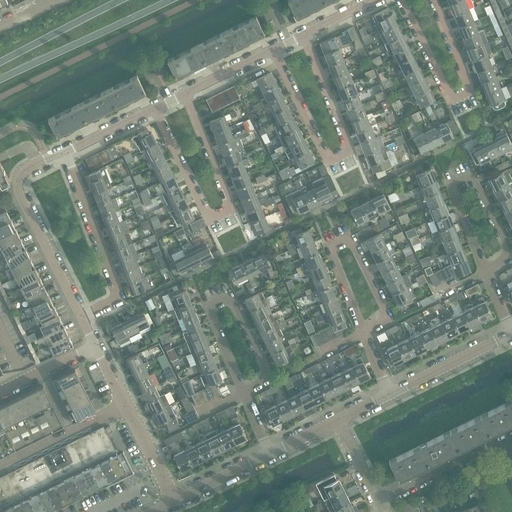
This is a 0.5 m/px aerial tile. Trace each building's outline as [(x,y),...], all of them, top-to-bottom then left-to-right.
[(326,4),(324,0),(290,0),(288,1),(296,19),(326,4)] [(460,0),(449,5),(453,16),(473,8),(470,0),(460,0)] [(453,16),(458,28),(473,21),(478,19),(473,8),(453,16)] [(398,25),(390,9),(372,18),(379,34),(398,25)] [(265,34),(256,17),(227,31),(235,49),(265,34)] [(478,33),(473,21),(458,28),(462,39),(478,33)] [(403,35),(398,25),(379,34),(385,45),(403,35)] [(359,37),(354,26),(348,29),(353,40),(359,37)] [(353,40),(348,29),(342,32),(343,34),(348,42),(353,40)] [(206,63),(235,49),(227,31),(197,46),(206,63)] [(482,44),(478,33),(462,39),(467,50),(482,44)] [(348,42),(343,34),(335,38),(335,37),(320,43),(324,55),(339,48),(349,45),(348,42)] [(409,46),(403,35),(385,45),(388,51),(385,52),(388,57),(394,54),(409,46)] [(486,55),(482,44),(467,50),(471,61),(486,55)] [(206,63),(197,46),(167,61),(176,78),(206,63)] [(414,57),(409,46),(394,54),(399,64),(414,57)] [(344,60),(339,48),(324,55),(329,66),(344,60)] [(491,66),(486,55),(471,61),(476,73),(491,66)] [(399,64),(404,75),(419,68),(414,57),(399,64)] [(348,71),(344,60),(329,66),(333,77),(348,71)] [(496,77),(491,66),(476,73),(480,84),(496,77)] [(424,79),(419,68),(404,75),(409,86),(424,79)] [(353,82),(348,71),(333,77),(337,88),(353,82)] [(256,80),(246,85),(248,90),(259,85),(262,91),(262,92),(277,85),(277,83),(275,81),(274,78),(271,72),(270,73),(256,80)] [(146,93),(137,76),(107,90),(116,108),(146,93)] [(500,89),(496,77),(480,84),(485,95),(500,89)] [(430,90),(424,79),(409,86),(415,97),(430,90)] [(357,93),(353,82),(337,88),(342,99),(357,93)] [(266,99),(261,101),(261,103),(263,105),(268,103),(267,102),(282,94),(280,91),(279,88),(277,85),(262,92),(266,99)] [(241,98),(234,86),(227,89),(234,102),(241,98)] [(504,99),(510,97),(506,86),(500,89),(485,95),(490,106),(492,106),(492,107),(494,109),(496,110),(498,110),(502,108),(504,106),(505,104),(505,102),(504,100),(505,100),(504,99)] [(234,102),(227,89),(220,93),(226,105),(234,102)] [(86,123),(116,108),(107,90),(78,105),(86,123)] [(435,100),(430,90),(415,97),(420,108),(435,100)] [(226,105),(220,93),(213,96),(219,109),(226,105)] [(362,104),(357,93),(342,99),(346,111),(362,104)] [(282,94),(267,102),(268,103),(273,113),(273,114),(288,106),(287,105),(286,103),(285,100),(282,94)] [(219,109),(213,96),(206,100),(212,112),(219,109)] [(366,115),(362,104),(346,111),(351,122),(366,115)] [(86,123),(78,105),(48,120),(57,137),(86,123)] [(288,106),(273,114),(278,124),(278,125),(293,117),(291,112),(289,109),(288,106)] [(229,127),(226,121),(237,116),(235,111),(209,122),(214,133),(229,127)] [(371,127),(366,115),(351,122),(355,133),(371,127)] [(278,125),(274,127),(275,129),(279,137),(284,135),(298,128),(297,124),(295,121),(293,117),(278,125)] [(457,132),(451,120),(446,123),(446,122),(435,127),(443,142),(453,137),(452,135),(457,132)] [(233,138),(229,127),(214,133),(218,144),(233,138)] [(375,138),(371,127),(355,133),(360,144),(375,138)] [(443,142),(435,127),(425,133),(432,148),(443,142)] [(279,137),(282,146),(284,149),(286,148),(289,146),(304,139),(302,134),(300,131),(298,128),(284,135),(279,137)] [(157,143),(152,133),(150,134),(148,129),(138,134),(131,137),(132,139),(138,147),(141,152),(145,150),(157,143)] [(218,144),(223,156),(238,149),(243,147),(240,139),(243,138),(241,132),(234,135),(235,138),(233,138),(218,144)] [(406,138),(413,155),(419,152),(420,153),(432,148),(425,133),(418,136),(416,133),(406,138)] [(511,148),(511,145),(506,133),(494,139),(502,153),(511,148)] [(380,136),(375,138),(360,144),(364,155),(384,147),(380,136)] [(286,148),(284,149),(285,151),(289,159),(294,157),(309,150),(304,139),(289,146),(286,148)] [(502,153),(494,139),(484,144),(491,159),(502,153)] [(162,154),(157,143),(145,150),(150,160),(162,154)] [(491,159),(484,144),(473,150),(473,151),(470,153),(475,164),(478,164),(480,163),(480,164),(491,159)] [(392,166),(386,152),(388,151),(386,146),(384,147),(364,155),(369,167),(370,166),(373,173),(375,173),(384,169),(392,166)] [(114,159),(109,148),(102,151),(108,162),(114,159)] [(242,161),(238,149),(223,156),(227,167),(242,161)] [(309,150),(294,157),(301,171),(314,164),(313,162),(315,161),(312,156),(311,153),(309,150)] [(108,162),(102,151),(97,154),(102,165),(108,162)] [(102,165),(97,154),(91,157),(97,168),(102,165)] [(168,165),(162,154),(150,160),(155,171),(168,165)] [(247,172),(244,165),(250,163),(249,162),(253,160),(251,154),(246,156),(247,159),(242,161),(227,167),(232,178),(247,172)] [(97,168),(91,157),(85,160),(91,171),(97,168)] [(0,195),(8,190),(5,184),(10,182),(0,161),(0,195)] [(173,176),(168,165),(155,171),(161,182),(173,176)] [(112,187),(104,167),(89,175),(92,182),(90,183),(94,193),(107,189),(112,187)] [(283,180),(297,173),(293,167),(290,169),(289,167),(279,172),(283,180)] [(436,180),(431,169),(423,172),(422,168),(414,171),(416,175),(415,175),(420,186),(436,180)] [(384,169),(375,173),(378,179),(386,175),(384,169)] [(488,180),(493,190),(508,183),(511,180),(511,179),(507,170),(488,180)] [(318,180),(312,183),(314,188),(321,203),(333,197),(332,195),(338,192),(327,172),(327,171),(321,174),(323,178),(318,180)] [(252,183),(247,172),(232,178),(236,189),(252,183)] [(178,186),(173,176),(161,182),(166,193),(178,186)] [(440,192),(436,180),(420,186),(425,198),(440,192)] [(256,194),(252,183),(236,189),(241,201),(256,194)] [(511,195),(511,190),(508,183),(493,190),(499,202),(511,195)] [(184,197),(178,186),(166,193),(163,194),(168,205),(171,203),(184,197)] [(304,187),(301,188),(310,208),(315,206),(318,204),(321,203),(314,188),(308,191),(305,186),(304,187)] [(298,190),(284,197),(293,214),(299,211),(300,213),(303,212),(306,210),(310,208),(301,188),(298,190)] [(111,200),(107,189),(94,193),(98,205),(111,200)] [(445,203),(440,192),(425,198),(429,209),(445,203)] [(245,212),(261,206),(265,204),(264,201),(264,199),(259,201),(256,194),(241,201),(245,212)] [(391,209),(383,194),(372,199),(379,214),(391,209)] [(511,208),(511,195),(499,202),(504,213),(511,208)] [(0,224),(11,220),(3,204),(0,197),(0,224)] [(189,208),(184,197),(171,203),(177,214),(189,208)] [(119,210),(115,198),(111,200),(98,205),(103,216),(119,210)] [(379,214),(372,199),(361,204),(369,219),(379,214)] [(449,214),(445,203),(429,209),(434,220),(449,214)] [(369,219),(361,204),(350,210),(358,225),(369,219)] [(265,217),(261,206),(245,212),(250,223),(265,217)] [(172,216),(178,227),(194,219),(189,208),(177,214),(172,216)] [(119,222),(117,217),(121,215),(119,210),(103,216),(107,227),(119,222)] [(454,225),(449,214),(434,220),(438,231),(454,225)] [(160,221),(157,216),(150,219),(152,224),(160,221)] [(269,227),(265,217),(250,223),(254,234),(256,234),(257,238),(279,228),(278,224),(269,227)] [(206,226),(203,218),(190,225),(194,232),(206,226)] [(0,237),(16,229),(11,220),(0,224),(0,237)] [(162,227),(160,221),(152,224),(154,230),(162,227)] [(124,234),(119,222),(107,227),(111,238),(124,234)] [(458,236),(454,225),(438,231),(441,238),(436,239),(438,244),(443,242),(458,236)] [(314,241),(309,230),(303,232),(301,227),(289,232),(294,244),(287,246),(289,251),(294,249),(300,247),(314,241)] [(359,241),(375,233),(373,227),(356,235),(359,241)] [(186,234),(183,228),(174,233),(177,238),(186,234)] [(0,246),(1,249),(20,239),(16,229),(0,237),(0,246)] [(133,243),(131,238),(128,232),(124,234),(111,238),(115,249),(133,243)] [(386,244),(380,233),(365,240),(371,251),(386,244)] [(463,248),(458,236),(443,242),(447,254),(463,248)] [(6,258),(25,249),(20,239),(1,249),(6,258)] [(213,256),(205,241),(194,246),(202,261),(213,256)] [(318,251),(314,241),(300,247),(304,257),(318,251)] [(396,253),(393,248),(392,249),(389,242),(386,244),(371,251),(376,263),(396,253)] [(137,254),(133,243),(115,249),(119,261),(137,254)] [(416,244),(412,246),(416,253),(423,250),(420,243),(416,244)] [(202,261),(194,246),(183,251),(185,255),(192,267),(202,261)] [(158,247),(150,250),(155,260),(158,259),(162,257),(158,247)] [(471,272),(466,259),(467,259),(463,248),(447,254),(451,264),(456,275),(457,278),(471,272)] [(30,258),(25,249),(6,258),(11,268),(30,258)] [(322,263),(318,251),(304,257),(307,263),(301,265),(302,267),(296,269),(298,273),(322,263)] [(273,271),(264,253),(252,259),(259,272),(266,268),(271,279),(278,276),(275,270),(273,271)] [(398,258),(396,253),(376,263),(382,273),(397,265),(394,260),(398,258)] [(139,266),(137,261),(139,260),(137,254),(119,261),(124,272),(139,266)] [(192,267),(185,255),(174,260),(175,261),(169,264),(174,275),(180,272),(192,267)] [(162,257),(158,259),(162,268),(159,269),(160,271),(167,268),(165,264),(163,257),(162,257)] [(35,268),(30,258),(11,268),(16,278),(35,268)] [(252,275),(259,272),(252,259),(241,264),(247,277),(250,283),(253,288),(258,286),(252,275)] [(327,275),(322,263),(298,273),(299,277),(300,278),(311,273),(314,280),(327,275)] [(247,277),(241,264),(230,270),(236,283),(247,277)] [(456,275),(451,264),(446,267),(450,278),(456,275)] [(402,276),(397,265),(382,273),(387,284),(402,276)] [(146,277),(144,272),(142,273),(139,266),(124,272),(128,283),(141,278),(146,277)] [(450,278),(446,267),(441,270),(445,281),(450,278)] [(20,287),(40,278),(35,268),(16,278),(20,287)] [(445,281),(441,270),(435,273),(440,283),(445,281)] [(440,283),(435,273),(430,276),(435,286),(440,283)] [(331,285),(327,275),(314,280),(318,291),(331,285)] [(407,287),(404,281),(402,276),(387,284),(392,295),(407,287)] [(25,297),(44,287),(40,278),(20,287),(25,297)] [(145,289),(141,278),(128,283),(132,294),(145,289)] [(416,296),(413,289),(419,286),(417,282),(407,287),(392,295),(398,305),(416,296)] [(468,296),(480,289),(477,284),(465,290),(468,296)] [(336,297),(331,285),(318,291),(312,293),(307,295),(307,296),(308,299),(308,300),(320,295),(323,302),(336,297)] [(49,297),(44,287),(25,297),(30,307),(49,297)] [(174,308),(191,302),(186,291),(180,293),(178,289),(162,296),(168,311),(174,308)] [(250,311),(274,300),(272,295),(265,299),(261,292),(245,300),(250,311)] [(423,307),(436,301),(433,295),(420,301),(423,307)] [(54,307),(49,297),(30,307),(35,316),(54,307)] [(341,308),(336,297),(323,302),(327,313),(341,308)] [(492,316),(483,297),(478,299),(479,303),(473,306),(481,322),(492,316)] [(155,309),(151,299),(145,302),(150,312),(155,309)] [(272,314),(269,308),(276,304),(274,300),(250,311),(256,322),(272,314)] [(195,313),(191,302),(174,308),(179,320),(195,313)] [(481,322),(473,306),(462,311),(470,327),(481,322)] [(39,326),(59,316),(54,307),(35,316),(39,326)] [(331,326),(337,337),(343,334),(341,331),(346,329),(342,320),(345,319),(341,308),(327,313),(321,316),(316,318),(318,322),(323,320),(324,322),(330,324),(331,326)] [(470,327),(462,311),(451,317),(460,333),(470,327)] [(133,318),(140,333),(141,334),(151,329),(148,325),(149,324),(143,312),(133,318)] [(200,324),(195,313),(179,320),(183,331),(200,324)] [(261,333),(285,321),(283,317),(275,320),(272,314),(256,322),(261,333)] [(44,336),(64,326),(59,316),(39,326),(44,336)] [(157,326),(161,324),(157,316),(153,318),(157,326)] [(460,333),(451,317),(441,322),(449,338),(460,333)] [(133,318),(122,323),(129,338),(140,333),(133,318)] [(283,336),(280,329),(287,326),(285,321),(261,333),(266,344),(279,337),(283,336)] [(449,338),(441,322),(430,328),(438,344),(449,338)] [(130,340),(129,338),(122,323),(111,329),(119,345),(130,340)] [(204,335),(200,324),(183,331),(188,342),(204,335)] [(49,345),(68,336),(64,326),(44,336),(49,345)] [(337,337),(331,326),(325,329),(331,340),(337,337)] [(438,344),(430,328),(419,333),(427,349),(438,344)] [(331,340),(325,329),(319,332),(325,343),(331,340)] [(325,343),(319,332),(313,335),(315,339),(318,344),(319,346),(325,343)] [(427,349),(419,333),(408,339),(411,344),(416,354),(427,349)] [(150,336),(154,343),(158,341),(155,334),(150,336)] [(209,346),(204,335),(188,342),(192,353),(209,346)] [(313,335),(310,336),(315,348),(319,346),(318,344),(315,339),(313,335)] [(73,346),(68,336),(49,345),(54,355),(73,346)] [(295,343),(300,340),(297,336),(288,341),(289,344),(290,345),(295,343)] [(285,348),(283,344),(279,337),(266,344),(272,354),(285,348)] [(416,354),(411,344),(408,339),(397,344),(398,344),(405,360),(416,354)] [(290,359),(288,354),(293,351),(292,350),(298,347),(295,343),(290,345),(285,348),(272,354),(277,366),(290,359)] [(405,360),(398,344),(397,344),(386,349),(394,365),(405,360)] [(347,357),(360,350),(357,345),(344,351),(347,357)] [(213,357),(209,346),(192,353),(197,364),(201,363),(213,357)] [(176,360),(171,349),(166,351),(172,362),(176,360)] [(318,359),(315,353),(303,359),(307,365),(318,359)] [(144,365),(139,354),(126,360),(132,371),(144,365)] [(218,369),(213,357),(201,363),(205,374),(218,369)] [(371,377),(361,357),(357,359),(359,364),(352,367),(360,383),(371,377)] [(149,375),(144,365),(132,371),(137,381),(149,375)] [(175,375),(170,365),(163,368),(165,372),(163,373),(166,380),(168,379),(175,375)] [(360,383),(352,367),(341,372),(349,388),(360,383)] [(205,374),(201,376),(205,387),(210,385),(222,380),(218,369),(205,374)] [(57,392),(80,380),(75,370),(52,381),(57,392)] [(349,388),(341,372),(331,378),(338,394),(349,388)] [(143,392),(155,386),(159,384),(153,373),(149,375),(137,381),(143,392)] [(338,394),(331,378),(319,383),(327,399),(338,394)] [(62,402),(85,391),(80,380),(57,392),(62,402)] [(327,399),(319,383),(309,389),(317,405),(327,399)] [(215,384),(209,387),(214,398),(220,395),(215,384)] [(43,386),(33,390),(33,391),(45,414),(45,415),(55,410),(43,386)] [(160,397),(155,386),(143,392),(148,403),(160,397)] [(209,387),(203,390),(209,400),(214,398),(209,387)] [(317,405),(309,389),(297,394),(305,410),(317,405)] [(33,390),(24,395),(35,418),(45,414),(33,391),(33,390)] [(203,390),(197,393),(203,403),(209,400),(203,390)] [(67,412),(90,401),(91,401),(85,391),(62,402),(67,412)] [(197,393),(192,396),(197,406),(203,403),(197,393)] [(165,394),(160,397),(148,403),(153,413),(170,405),(165,394)] [(305,410),(297,394),(287,400),(295,416),(305,410)] [(24,395),(14,400),(26,423),(35,418),(24,395)] [(14,400),(5,404),(5,405),(16,428),(26,423),(14,400)] [(295,416),(287,400),(276,405),(284,421),(295,416)] [(511,423),(511,402),(511,400),(480,415),(490,434),(511,423)] [(73,423),(95,412),(96,412),(91,401),(90,401),(67,412),(73,423)] [(5,404),(0,406),(0,418),(7,433),(16,428),(5,405),(5,404)] [(179,423),(170,405),(153,413),(158,424),(160,423),(164,431),(179,423)] [(272,425),(273,426),(284,421),(276,405),(266,410),(264,407),(261,409),(269,426),(272,425)] [(223,418),(236,412),(233,406),(221,413),(223,418)] [(55,410),(45,415),(47,418),(57,413),(55,410)] [(199,418),(195,410),(193,411),(188,414),(184,415),(188,423),(199,418)] [(57,413),(47,418),(49,422),(59,417),(57,413)] [(45,414),(35,418),(44,437),(54,433),(52,429),(50,425),(49,422),(47,418),(45,415),(45,414)] [(490,434),(480,415),(450,430),(459,449),(490,434)] [(59,417),(49,422),(50,425),(60,420),(59,417)] [(35,418),(26,423),(35,442),(44,437),(35,418)] [(206,419),(198,423),(198,424),(200,428),(211,422),(209,418),(206,419)] [(248,439),(238,419),(233,422),(235,426),(229,429),(237,445),(248,439)] [(60,420),(50,425),(52,429),(62,424),(60,420)] [(26,423),(16,428),(25,447),(35,442),(26,423)] [(62,424),(52,429),(54,433),(64,428),(62,424)] [(43,511),(116,476),(118,478),(127,474),(126,472),(103,426),(0,477),(0,511),(43,511)] [(16,428),(7,433),(16,451),(25,447),(16,428)] [(237,445),(229,429),(218,434),(226,450),(237,445)] [(205,436),(207,440),(215,455),(226,450),(218,434),(215,430),(205,436)] [(459,449),(450,430),(419,445),(428,464),(459,449)] [(7,433),(0,436),(0,442),(6,456),(16,451),(7,433)] [(168,446),(175,442),(172,436),(165,440),(168,446)] [(215,455),(207,440),(196,445),(204,461),(215,455)] [(204,461),(196,445),(185,450),(193,466),(204,461)] [(398,480),(428,464),(419,445),(388,461),(398,480)] [(193,466),(185,450),(174,456),(182,472),(193,466)] [(346,489),(344,486),(342,487),(339,479),(337,475),(317,484),(325,500),(346,489)] [(302,495),(314,489),(312,483),(305,486),(299,489),(302,495)] [(349,501),(346,494),(348,493),(346,489),(325,500),(330,511),(349,501)] [(429,504),(424,495),(417,499),(422,508),(429,504)] [(446,496),(437,500),(440,506),(448,502),(446,496)] [(354,511),(357,511),(355,507),(353,508),(349,501),(330,511),(331,511),(354,511)] [(404,511),(415,506),(413,501),(402,506),(404,511)]
